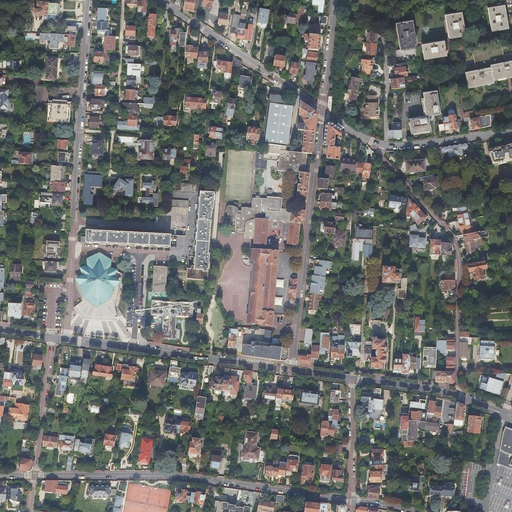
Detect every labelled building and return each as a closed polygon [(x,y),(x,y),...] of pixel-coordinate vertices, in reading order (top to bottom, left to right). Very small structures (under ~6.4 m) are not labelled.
[(184,0),(184,1),(182,9),(193,11),(195,0),(184,0)] [(203,0),(202,7),(211,8),(212,0),(203,0)] [(312,0),(311,4),(317,5),(316,12),(322,13),(323,0),(312,0)] [(138,1),(137,18),(146,18),(147,2),(138,1)] [(33,3),(32,12),(35,12),(35,16),(36,16),(36,18),(40,18),(40,16),(42,16),(42,15),(47,15),(57,15),(58,4),(48,3),(37,2),(37,4),(33,3)] [(308,8),(299,6),(297,18),(302,19),(303,13),(307,13),(308,8)] [(503,6),(486,8),(490,33),(507,30),(503,6)] [(97,22),(108,23),(109,20),(106,19),(107,9),(97,8),(97,12),(97,16),(97,19),(97,22)] [(269,11),(259,9),(256,23),(267,24),(269,11)] [(461,12),(446,15),(450,38),(465,35),(461,12)] [(296,14),(289,13),(288,16),(284,15),(283,19),(286,19),(285,23),(295,24),(296,14)] [(231,16),(219,14),(217,24),(229,26),(231,16)] [(240,19),(240,16),(233,14),(230,33),(237,34),(238,29),(240,19)] [(150,17),(149,17),(147,37),(154,38),(154,28),(155,28),(155,15),(150,15),(150,17)] [(319,23),(326,25),(327,17),(320,15),(319,23)] [(412,20),(397,22),(401,49),(417,46),(412,20)] [(97,36),(105,36),(109,37),(110,23),(108,23),(97,22),(97,27),(97,36)] [(310,26),(309,35),(319,36),(320,27),(315,26),(316,25),(313,24),(313,26),(310,26)] [(244,30),(243,40),(243,41),(245,41),(245,40),(249,41),(252,25),(248,25),(247,30),(244,30)] [(126,27),(125,36),(135,36),(135,27),(126,27)] [(175,31),(171,30),(170,40),(170,45),(178,46),(179,41),(178,41),(178,29),(175,29),(175,31)] [(374,34),(374,30),(365,30),(365,37),(367,37),(367,42),(376,43),(377,34),(374,34)] [(65,35),(64,45),(73,46),(74,36),(65,35)] [(309,35),(304,35),(303,41),(308,41),(307,48),(302,47),(302,49),(308,50),(318,51),(320,36),(319,36),(309,35)] [(105,36),(104,50),(106,50),(113,51),(114,51),(115,38),(116,39),(118,39),(119,37),(109,37),(105,36)] [(444,40),(423,43),(425,57),(446,54),(444,40)] [(376,43),(367,42),(364,42),(364,46),(366,46),(366,54),(375,55),(376,43)] [(133,47),(126,46),(126,51),(128,52),(128,56),(131,56),(131,58),(131,60),(126,59),(125,64),(127,64),(134,64),(134,60),(134,56),(139,57),(140,47),(133,47)] [(192,47),(187,46),(186,58),(196,58),(197,49),(192,48),(192,47)] [(274,55),(276,47),(269,46),(268,56),(274,57),(274,55)] [(473,53),(474,59),(503,54),(502,47),(473,53)] [(206,69),(207,64),(207,54),(208,51),(207,49),(204,49),(202,51),(202,53),(199,53),(197,68),(206,69)] [(308,50),(302,49),(301,53),(308,54),(307,63),(315,64),(317,54),(308,53),(308,50)] [(90,50),(90,54),(95,54),(94,59),(94,62),(94,63),(99,63),(99,64),(102,64),(102,63),(106,63),(106,60),(107,60),(108,59),(108,55),(107,54),(106,54),(106,50),(104,50),(90,50)] [(503,54),(474,59),(475,67),(505,61),(503,54)] [(274,57),(272,65),(283,67),(285,57),(274,55),(274,57)] [(48,58),(47,62),(47,73),(46,79),(59,80),(60,59),(48,58)] [(369,59),(369,60),(363,59),(362,73),(371,74),(372,63),(373,63),(373,59),(369,59)] [(511,59),(505,61),(475,67),(476,70),(465,72),(468,86),(493,81),(493,78),(511,74),(511,59)] [(224,71),(226,62),(218,61),(217,67),(218,67),(218,70),(224,71)] [(232,63),(226,62),(224,71),(223,78),(224,79),(228,80),(230,79),(232,63)] [(307,63),(300,62),(300,65),(306,68),(305,76),(304,75),(303,77),(304,78),(303,79),(308,80),(307,82),(312,85),(315,79),(314,78),(314,75),(315,76),(317,71),(315,70),(315,64),(307,63)] [(291,63),(289,73),(297,74),(298,64),(291,63)] [(140,78),(141,65),(137,65),(134,64),(127,64),(127,65),(130,65),(130,68),(129,68),(128,73),(127,73),(127,77),(139,78),(140,78)] [(405,66),(395,68),(395,72),(396,72),(396,76),(407,74),(407,71),(406,71),(405,66)] [(94,79),(94,86),(96,86),(102,86),(103,73),(94,72),(94,73),(92,73),(92,77),(92,79),(94,79)] [(240,76),(236,95),(241,97),(243,98),(245,97),(246,96),(246,92),(249,92),(251,80),(249,80),(249,77),(240,76)] [(126,87),(126,90),(135,91),(135,83),(141,84),(141,78),(140,78),(139,78),(127,77),(127,83),(124,83),(124,87),(126,87)] [(359,78),(352,77),(351,84),(349,84),(348,89),(357,90),(359,78)] [(403,77),(389,78),(389,83),(392,83),(392,88),(401,87),(405,87),(403,77)] [(107,88),(107,87),(102,86),(96,86),(95,88),(94,88),(93,89),(93,90),(94,91),(95,91),(95,96),(107,96),(107,93),(108,92),(109,91),(109,90),(108,89),(107,88)] [(357,90),(348,89),(347,93),(349,94),(348,99),(356,100),(357,90)] [(135,91),(126,90),(126,97),(125,96),(124,100),(136,101),(136,96),(135,96),(135,91)] [(429,115),(434,114),(440,113),(437,90),(423,92),(424,100),(423,100),(425,116),(409,118),(411,133),(413,133),(429,131),(431,130),(430,121),(429,115)] [(221,93),(216,92),(216,94),(213,93),(211,102),(220,104),(221,93)] [(294,172),(295,152),(285,151),(286,147),(289,147),(294,104),(280,95),(269,93),(263,143),(266,144),(265,153),(258,152),(256,169),(267,170),(268,161),(275,161),(275,159),(280,160),(280,162),(279,170),(294,172)] [(364,102),(364,115),(378,115),(377,102),(376,102),(376,95),(368,95),(368,102),(364,102)] [(154,99),(154,105),(164,106),(165,102),(160,102),(160,98),(154,98),(154,99)] [(193,109),(194,99),(186,98),(185,107),(190,107),(190,109),(193,109)] [(47,100),(47,103),(47,108),(46,119),(68,121),(69,101),(65,101),(65,100),(50,99),(50,100),(47,100)] [(202,100),(194,99),(193,109),(193,110),(197,110),(197,112),(201,113),(201,108),(206,109),(207,100),(202,100)] [(236,100),(228,99),(226,115),(233,116),(236,100)] [(102,110),(104,109),(104,101),(91,100),(91,109),(102,110)] [(314,111),(300,102),(299,115),(301,115),(302,117),(300,117),(301,118),(303,122),(304,122),(305,125),(303,126),(302,126),(301,125),(298,124),(297,130),(302,131),(304,131),(314,132),(316,117),(314,111)] [(130,116),(130,117),(133,117),(133,116),(133,114),(136,114),(136,113),(138,113),(139,107),(144,107),(144,105),(143,105),(126,104),(124,104),(124,110),(128,110),(127,116),(130,116)] [(472,111),(463,113),(464,119),(473,117),(472,111)] [(444,124),(439,125),(439,130),(461,127),(460,118),(456,119),(455,114),(449,115),(449,116),(443,117),(444,124)] [(167,117),(163,117),(162,129),(165,129),(167,129),(167,126),(171,126),(176,126),(176,118),(172,117),(172,116),(168,116),(167,117)] [(117,122),(117,130),(140,131),(140,126),(136,126),(137,118),(133,117),(130,117),(128,117),(128,122),(117,122)] [(479,117),(470,119),(472,130),(481,128),(479,117)] [(90,118),(90,123),(90,127),(98,128),(99,118),(96,118),(93,118),(90,118)] [(325,124),(323,145),(333,146),(335,134),(337,134),(337,138),(338,138),(337,140),(341,140),(342,131),(342,130),(330,122),(325,124)] [(402,137),(401,124),(393,124),(394,129),(389,129),(389,138),(402,137)] [(223,129),(216,128),(215,138),(216,139),(222,139),(223,129)] [(254,129),(251,145),(254,145),(255,140),(258,141),(260,130),(254,129)] [(312,154),(314,132),(304,131),(301,153),(307,154),(312,154)] [(203,133),(199,133),(199,135),(194,135),(194,148),(198,149),(199,137),(203,138),(203,133)] [(93,145),(92,155),(103,156),(104,139),(94,138),(93,145)] [(58,140),(57,149),(66,149),(66,146),(67,146),(67,141),(58,140)] [(135,150),(134,161),(139,161),(139,159),(153,160),(154,141),(138,141),(137,150),(135,150)] [(439,148),(435,148),(437,156),(443,155),(442,153),(448,152),(449,158),(464,155),(463,150),(468,149),(467,144),(439,148)] [(491,158),(484,160),(485,165),(511,159),(511,144),(489,149),(491,158)] [(327,147),(326,159),(338,160),(339,154),(339,148),(327,147)] [(163,160),(170,160),(171,159),(177,160),(178,149),(171,148),(171,150),(168,150),(163,149),(163,160)] [(67,162),(67,152),(58,152),(58,162),(67,162)] [(301,153),(295,152),(294,172),(299,172),(305,173),(307,154),(301,153)] [(19,161),(14,161),(14,164),(29,165),(30,153),(19,153),(19,161)] [(348,157),(341,156),(340,165),(340,169),(356,171),(357,163),(357,160),(348,159),(348,157)] [(424,160),(405,162),(406,172),(425,171),(424,160)] [(356,171),(355,173),(362,174),(364,164),(357,163),(356,171)] [(181,164),(180,175),(186,176),(187,172),(190,173),(191,165),(181,164)] [(362,174),(362,177),(369,179),(369,178),(371,170),(372,165),(364,164),(362,174)] [(66,167),(51,166),(51,181),(54,181),(55,181),(56,181),(65,182),(66,167)] [(319,174),(319,179),(329,180),(333,180),(334,168),(326,167),(325,175),(319,174)] [(371,170),(369,178),(377,179),(378,172),(371,170)] [(102,176),(107,176),(107,172),(92,171),(92,175),(86,175),(84,205),(92,205),(93,195),(90,195),(91,186),(101,187),(102,176)] [(305,173),(299,172),(298,181),(299,181),(299,184),(298,184),(297,191),(307,192),(309,174),(305,173)] [(119,178),(111,177),(110,192),(117,193),(120,187),(125,190),(125,196),(131,196),(132,184),(133,184),(133,180),(132,180),(133,176),(125,176),(125,178),(121,180),(119,179),(119,178)] [(437,177),(423,180),(425,190),(434,189),(434,187),(439,186),(437,177)] [(319,179),(318,189),(327,190),(329,180),(319,179)] [(156,190),(157,181),(152,181),(152,184),(142,183),(142,188),(146,189),(146,198),(142,197),(142,203),(152,204),(152,207),(158,207),(159,194),(155,194),(155,189),(156,190)] [(344,189),(343,193),(353,194),(354,182),(344,181),(344,189)] [(57,194),(57,193),(60,193),(60,192),(64,192),(65,183),(56,183),(54,183),(53,186),(53,191),(53,193),(57,194)] [(179,183),(179,191),(193,192),(194,184),(179,183)] [(307,192),(297,191),(296,199),(306,200),(307,192)] [(207,280),(208,270),(209,254),(209,252),(208,252),(209,235),(211,235),(211,229),(210,229),(211,210),(213,210),(214,193),(200,192),(194,269),(188,268),(187,278),(207,280)] [(40,202),(52,203),(53,194),(53,193),(52,193),(41,193),(41,198),(40,198),(40,200),(40,202)] [(52,205),(62,206),(62,201),(62,200),(63,200),(64,199),(64,198),(63,197),(62,197),(62,195),(53,194),(52,203),(52,205)] [(327,203),(331,203),(331,199),(334,200),(334,196),(331,196),(331,194),(321,194),(320,202),(327,203)] [(281,209),(282,197),(268,196),(267,199),(253,197),(252,207),(242,207),(241,210),(238,210),(235,210),(236,205),(235,204),(234,204),(232,203),(231,203),(230,203),(229,204),(228,204),(227,204),(227,205),(226,205),(225,206),(224,207),(224,208),(223,209),(223,210),(223,211),(223,212),(225,212),(224,226),(230,227),(230,230),(233,230),(233,229),(236,230),(236,233),(239,233),(239,234),(243,235),(243,234),(244,234),(245,213),(256,214),(257,207),(281,209)] [(404,198),(389,196),(388,207),(396,208),(396,209),(399,209),(398,210),(401,211),(401,210),(402,210),(404,198)] [(511,197),(511,198),(511,199),(504,200),(505,204),(503,204),(504,210),(507,209),(506,205),(511,203),(511,197)] [(169,200),(169,207),(188,208),(189,201),(169,200)] [(320,202),(319,202),(319,206),(319,210),(326,211),(327,211),(329,211),(329,209),(335,210),(335,203),(331,203),(327,203),(320,202)] [(409,214),(412,218),(420,211),(415,205),(414,205),(413,205),(408,209),(410,211),(409,212),(410,213),(409,214)] [(467,212),(465,206),(456,207),(457,213),(456,214),(458,219),(459,222),(470,219),(470,216),(467,216),(467,212)] [(287,213),(287,210),(281,209),(257,207),(256,214),(245,213),(244,234),(244,238),(254,239),(254,243),(266,244),(268,221),(285,222),(290,223),(288,236),(287,244),(297,245),(300,219),(304,219),(305,211),(299,210),(298,214),(287,213)] [(377,217),(378,210),(370,209),(369,211),(364,210),(363,216),(377,217)] [(420,211),(412,218),(417,224),(419,224),(425,219),(425,217),(420,211)] [(343,222),(344,222),(344,214),(343,215),(336,214),(336,220),(344,221),(343,222)] [(470,219),(459,222),(459,224),(460,229),(462,235),(463,235),(473,233),(470,219)] [(333,234),(333,230),(334,227),(334,224),(325,223),(320,222),(320,229),(321,231),(322,232),(324,232),(324,233),(329,233),(332,234),(333,234)] [(373,262),(375,228),(356,227),(356,239),(365,239),(364,261),(373,262)] [(81,237),(81,243),(85,243),(85,242),(169,247),(170,235),(86,230),(86,237),(81,237)] [(333,234),(332,243),(334,246),(344,247),(346,232),(333,230),(333,234)] [(473,233),(463,235),(465,242),(477,239),(480,238),(480,236),(484,235),(484,234),(487,233),(486,230),(473,233)] [(465,242),(464,242),(466,253),(474,251),(473,246),(479,245),(477,239),(465,242)] [(413,240),(413,251),(424,252),(425,240),(413,240)] [(431,240),(430,250),(439,251),(440,241),(431,240)] [(43,245),(43,252),(44,252),(44,254),(46,254),(46,258),(56,258),(56,253),(59,253),(60,242),(47,241),(46,245),(43,245)] [(440,244),(440,256),(446,256),(446,255),(450,255),(451,249),(449,249),(450,244),(440,244)] [(277,264),(278,251),(252,249),(250,270),(252,270),(247,322),(256,323),(256,324),(272,325),(273,312),(277,264)] [(78,279),(84,297),(91,303),(93,302),(93,299),(96,299),(100,299),(100,302),(102,303),(109,298),(117,281),(114,276),(117,270),(111,267),(111,261),(105,256),(99,252),(91,257),(87,259),(86,265),(80,268),(82,274),(81,276),(79,277),(78,279)] [(484,257),(477,259),(478,263),(468,265),(470,273),(473,272),(475,280),(485,278),(483,269),(487,269),(484,257)] [(58,262),(45,261),(44,272),(56,272),(57,267),(58,267),(58,262)] [(314,271),(313,274),(320,275),(320,276),(322,277),(323,275),(325,276),(326,273),(323,273),(323,268),(324,264),(316,263),(315,267),(315,272),(314,271)] [(21,265),(10,265),(9,280),(20,280),(21,265)] [(153,284),(153,293),(165,293),(166,268),(154,267),(154,276),(154,277),(153,284)] [(383,268),(382,282),(399,283),(400,270),(394,269),(392,268),(383,268)] [(311,289),(310,293),(318,294),(322,294),(323,290),(321,290),(321,286),(323,286),(324,277),(322,277),(320,276),(314,276),(313,281),(312,281),(311,286),(314,286),(314,289),(311,289)] [(406,299),(407,277),(405,277),(405,278),(403,278),(402,279),(401,289),(398,289),(398,298),(406,299)] [(295,298),(297,283),(296,283),(296,280),(290,279),(288,300),(290,300),(294,301),(294,298),(295,298)] [(454,280),(446,281),(441,281),(441,291),(454,291),(454,280)] [(34,282),(26,281),(25,292),(33,293),(33,289),(34,282)] [(310,293),(309,309),(314,310),(314,311),(317,311),(318,300),(317,300),(318,294),(310,293)] [(152,301),(151,316),(160,316),(164,317),(162,339),(163,339),(176,340),(177,329),(175,329),(176,317),(192,318),(192,303),(179,302),(179,304),(163,303),(163,302),(152,301)] [(511,302),(478,305),(478,311),(511,308),(511,302)] [(25,303),(23,319),(29,319),(30,308),(33,308),(33,304),(25,303)] [(8,304),(7,316),(14,317),(14,318),(20,318),(21,304),(8,304)] [(469,306),(459,307),(459,327),(463,327),(463,312),(467,312),(467,309),(470,309),(469,306)] [(371,360),(370,368),(384,369),(386,342),(383,340),(377,340),(376,338),(376,333),(379,333),(380,321),(373,321),(372,344),(371,350),(377,350),(376,359),(371,358),(371,360)] [(347,342),(346,357),(360,358),(361,343),(355,343),(355,336),(360,336),(361,325),(349,324),(348,342),(347,342)] [(229,327),(227,347),(234,348),(235,336),(237,336),(237,328),(229,327)] [(305,329),(303,347),(312,348),(312,346),(313,330),(305,329)] [(320,346),(320,354),(325,354),(326,351),(329,351),(329,333),(324,333),(321,333),(321,340),(320,346)] [(446,337),(437,337),(436,351),(436,353),(446,354),(446,349),(446,337)] [(455,337),(446,337),(446,349),(455,349),(455,337)] [(480,346),(479,359),(493,360),(494,347),(493,347),(493,342),(481,341),(481,346),(480,346)] [(243,344),(242,355),(284,361),(288,358),(289,349),(274,346),(274,344),(271,344),(255,342),(254,345),(254,342),(251,342),(251,345),(243,344)] [(468,343),(459,343),(459,359),(468,359),(468,343)] [(312,346),(312,348),(311,355),(311,357),(319,358),(320,354),(320,346),(312,346)] [(423,350),(423,367),(427,367),(427,365),(431,365),(436,365),(436,361),(436,353),(436,351),(435,351),(433,351),(432,351),(432,348),(428,348),(427,351),(426,351),(425,351),(423,350)] [(83,363),(81,377),(89,379),(90,371),(89,370),(90,360),(87,360),(89,353),(84,352),(83,363)] [(34,354),(32,365),(41,367),(43,355),(34,354)] [(311,357),(311,355),(307,355),(306,357),(298,356),(298,359),(301,363),(311,365),(311,357)] [(401,372),(401,373),(406,373),(407,366),(408,366),(409,362),(410,362),(410,357),(402,356),(402,358),(402,360),(401,372)] [(446,358),(446,362),(445,372),(445,382),(452,384),(455,382),(455,372),(452,372),(452,369),(455,369),(455,358),(446,358)] [(393,371),(401,372),(402,360),(394,359),(393,371)] [(69,368),(67,381),(80,383),(81,377),(83,363),(70,361),(69,368)] [(177,361),(171,361),(169,371),(168,376),(175,377),(176,368),(176,367),(175,367),(175,365),(177,366),(177,361)] [(116,363),(115,369),(122,370),(120,379),(134,381),(136,368),(128,366),(128,365),(123,364),(122,364),(116,363)] [(92,374),(103,376),(104,366),(96,365),(95,369),(93,369),(92,374)] [(104,366),(103,376),(111,377),(112,371),(111,371),(111,367),(104,366)] [(62,390),(66,391),(67,381),(69,368),(61,367),(59,383),(56,383),(54,395),(61,396),(62,390)] [(230,369),(225,368),(223,378),(222,389),(231,390),(230,396),(232,398),(234,398),(236,396),(238,382),(236,381),(237,377),(229,376),(230,369)] [(151,370),(149,384),(163,386),(166,373),(151,370)] [(252,372),(244,370),(243,379),(246,379),(246,383),(248,383),(247,390),(245,390),(244,398),(251,399),(251,400),(256,400),(257,387),(251,386),(252,372)] [(183,372),(182,383),(195,385),(197,375),(196,375),(196,373),(195,372),(190,371),(190,372),(189,373),(183,372)] [(11,387),(12,373),(5,372),(3,386),(10,387),(11,387)] [(445,372),(435,372),(435,381),(445,382),(445,372)] [(23,374),(12,373),(11,387),(11,388),(20,389),(20,385),(22,385),(23,374)] [(211,387),(222,389),(223,378),(216,377),(215,379),(212,378),(211,387)] [(481,382),(479,388),(485,389),(485,390),(499,395),(503,382),(488,377),(486,384),(481,382)] [(262,398),(275,399),(277,389),(277,387),(271,386),(271,388),(264,387),(262,398)] [(330,398),(330,402),(339,403),(339,400),(336,400),(336,387),(331,387),(330,398)] [(374,387),(373,387),(373,395),(373,399),(372,411),(372,414),(372,416),(371,423),(373,423),(374,418),(377,418),(378,414),(381,415),(382,410),(383,410),(384,399),(379,399),(379,396),(380,396),(381,389),(375,388),(374,387)] [(282,390),(281,398),(286,399),(285,403),(291,404),(293,391),(282,390)] [(305,403),(322,405),(323,395),(319,394),(319,393),(318,393),(318,392),(315,392),(314,393),(312,393),(313,392),(306,391),(306,392),(300,391),(299,396),(300,396),(299,403),(305,404),(305,403)] [(366,415),(372,416),(372,414),(372,411),(373,399),(373,395),(371,395),(370,394),(363,394),(362,395),(362,400),(363,401),(366,401),(365,413),(366,414),(366,415)] [(197,396),(195,412),(194,418),(203,419),(206,397),(197,396)] [(427,413),(427,414),(434,415),(435,406),(436,402),(429,401),(427,413)] [(456,402),(453,424),(461,425),(463,424),(465,405),(456,402)] [(24,404),(15,403),(15,409),(10,408),(8,418),(21,419),(21,420),(21,421),(24,421),(25,421),(25,420),(27,420),(29,405),(28,405),(24,404)] [(339,409),(329,409),(328,417),(332,417),(332,420),(340,421),(340,415),(339,415),(339,409)] [(409,414),(408,420),(426,422),(427,414),(427,413),(420,412),(421,411),(417,411),(417,412),(409,411),(409,414)] [(409,414),(402,414),(401,417),(401,422),(401,424),(400,428),(401,428),(401,433),(401,441),(407,441),(408,429),(408,420),(409,414)] [(176,430),(179,431),(181,421),(182,416),(172,415),(172,419),(167,418),(165,430),(170,430),(170,431),(176,432),(176,430)] [(469,416),(467,432),(479,433),(480,417),(469,416)] [(179,431),(179,433),(182,434),(183,431),(189,432),(190,422),(189,422),(189,419),(188,418),(183,417),(182,418),(182,421),(181,421),(179,431)] [(408,429),(407,441),(414,440),(416,440),(417,427),(425,428),(425,430),(439,431),(440,423),(437,423),(433,423),(426,422),(408,420),(408,429)] [(321,421),(320,435),(327,436),(327,435),(328,422),(321,421)] [(511,429),(503,426),(495,463),(511,469),(511,429)] [(122,428),(119,446),(120,446),(121,448),(122,448),(124,447),(129,448),(130,438),(132,437),(132,435),(131,434),(131,433),(128,433),(129,429),(122,428)] [(106,430),(104,444),(114,445),(115,435),(111,434),(111,430),(106,430)] [(258,462),(265,462),(267,448),(257,446),(259,433),(247,431),(244,448),(243,448),(242,457),(259,459),(258,462)] [(60,435),(58,446),(60,446),(60,449),(72,451),(74,437),(60,435)] [(58,438),(44,436),(43,446),(56,448),(58,438)] [(143,438),(139,462),(149,463),(153,439),(143,438)] [(190,442),(187,456),(197,457),(198,454),(200,444),(199,443),(199,439),(193,438),(192,442),(190,442)] [(80,442),(80,440),(76,439),(74,451),(78,451),(78,454),(83,455),(83,452),(91,453),(92,444),(80,442)] [(369,460),(370,466),(371,466),(380,466),(382,466),(382,450),(372,450),(372,460),(369,460)] [(212,455),(210,466),(220,467),(221,456),(220,456),(220,452),(216,451),(215,455),(212,455)] [(20,462),(19,470),(26,470),(28,469),(30,467),(30,462),(31,461),(31,460),(21,459),(20,462)] [(273,466),(272,476),(271,484),(274,484),(275,476),(278,477),(278,475),(279,464),(280,461),(274,460),(273,466)] [(284,476),(284,478),(291,479),(292,470),(297,471),(298,461),(287,460),(286,470),(285,470),(284,476)] [(12,461),(11,471),(19,470),(20,462),(12,461)] [(319,484),(331,485),(332,480),(330,479),(330,477),(329,477),(330,476),(331,466),(330,466),(330,465),(331,465),(330,464),(329,463),(329,462),(328,462),(326,461),(325,461),(324,462),(323,462),(322,463),(322,464),(323,464),(323,465),(321,465),(320,475),(321,475),(321,476),(320,476),(319,484)] [(264,475),(272,476),(273,466),(266,465),(264,475)] [(306,489),(307,489),(307,484),(311,484),(312,478),(313,466),(303,465),(302,477),(301,482),(300,488),(304,488),(306,489)] [(332,480),(342,481),(343,476),(342,476),(342,471),(342,466),(337,466),(333,466),(332,480)] [(380,466),(371,466),(371,472),(370,472),(370,481),(382,481),(382,472),(381,472),(380,466)] [(56,485),(57,480),(47,480),(45,491),(66,494),(66,493),(68,493),(69,484),(58,482),(57,485),(56,485)] [(409,484),(408,490),(413,490),(413,491),(419,491),(419,481),(410,480),(409,484)] [(430,484),(429,496),(441,497),(442,486),(430,484)] [(443,484),(442,495),(454,496),(455,485),(443,484)] [(7,487),(5,499),(9,499),(9,500),(11,503),(16,503),(19,503),(19,502),(20,502),(20,498),(21,498),(21,493),(21,492),(20,492),(20,488),(20,486),(20,485),(14,485),(14,486),(7,485),(7,487)] [(110,497),(115,496),(117,489),(110,489),(110,486),(89,485),(89,497),(110,497)] [(373,489),(373,485),(368,486),(368,497),(378,499),(379,488),(375,488),(375,489),(373,489)] [(184,502),(189,503),(190,501),(191,492),(190,492),(186,492),(186,491),(181,490),(180,492),(178,492),(177,492),(176,500),(179,501),(184,502)] [(191,492),(190,501),(194,502),(194,503),(200,504),(200,503),(203,504),(205,496),(201,495),(202,493),(196,492),(196,493),(191,492)] [(121,511),(124,497),(117,496),(113,511),(121,511)] [(259,499),(257,511),(258,511),(262,511),(262,510),(269,511),(272,511),(273,511),(276,502),(269,501),(269,502),(265,501),(265,500),(259,499)] [(311,500),(305,499),(303,511),(318,511),(320,504),(310,503),(311,500)] [(220,502),(214,501),(212,510),(215,510),(214,511),(249,511),(250,507),(243,506),(243,508),(238,507),(237,508),(235,507),(235,505),(229,504),(227,504),(227,503),(221,501),(220,502)]
